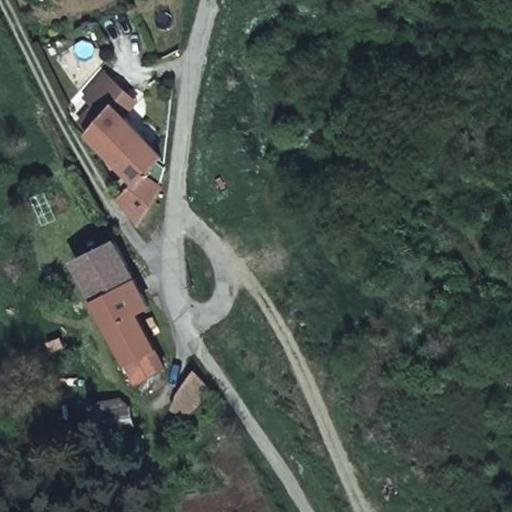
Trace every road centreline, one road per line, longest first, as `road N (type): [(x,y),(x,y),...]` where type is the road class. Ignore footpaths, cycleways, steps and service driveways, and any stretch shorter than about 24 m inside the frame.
road 1 (residential): [(309,511),(177,314),(172,237),(189,56),(204,0)]
road 2 (track): [(9,0),(91,176),(171,283)]
